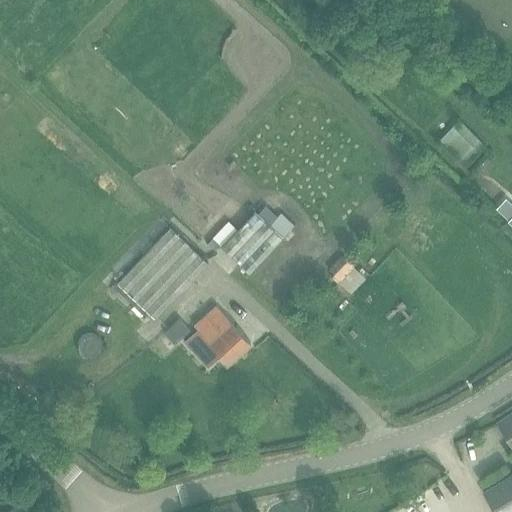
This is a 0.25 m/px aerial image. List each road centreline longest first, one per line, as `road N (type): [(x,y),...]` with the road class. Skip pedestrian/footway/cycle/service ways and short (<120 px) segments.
road 1 (tertiary): [(111,511),(392,449),(437,432),(511,379)]
road 2 (tertiary): [(111,511),(0,423)]
